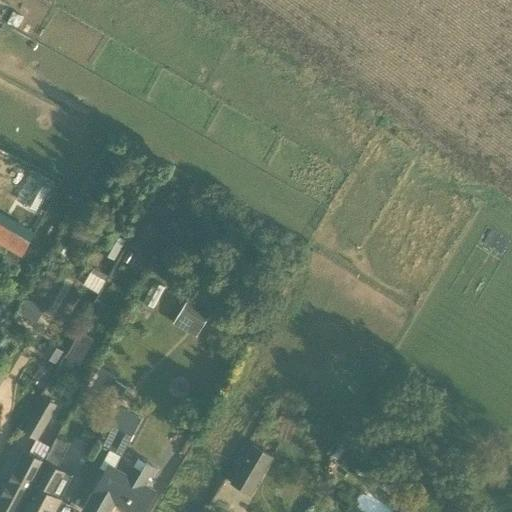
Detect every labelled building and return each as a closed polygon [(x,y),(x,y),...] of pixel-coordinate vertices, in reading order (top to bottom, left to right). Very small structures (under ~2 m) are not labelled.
[(96,133),(91,141),(99,146),(104,138),(96,133)] [(34,233),(0,213),(0,242),(21,255),(34,233)] [(66,233),(77,239),(88,219),(76,213),(66,233)] [(107,256),(114,260),(125,240),(118,236),(107,256)] [(135,240),(131,248),(138,252),(142,243),(135,240)] [(56,253),(63,257),(69,247),(62,243),(56,253)] [(7,252),(2,261),(16,268),(21,258),(7,252)] [(137,255),(132,264),(144,271),(149,261),(137,255)] [(193,293),(175,324),(197,337),(215,307),(193,293)] [(44,311),(28,301),(20,313),(36,323),(44,311)] [(80,331),(65,357),(75,362),(90,337),(80,331)] [(51,343),(43,356),(55,363),(63,351),(51,343)] [(106,398),(117,405),(128,388),(116,381),(106,398)] [(43,397),(24,432),(36,439),(38,440),(58,405),(43,397)] [(131,511),(141,511),(155,490),(149,486),(159,469),(147,461),(142,471),(133,466),(128,474),(114,466),(141,420),(121,408),(100,444),(110,450),(100,466),(107,470),(84,511),(86,511),(107,511),(112,505),(114,502),(131,511)] [(56,441),(48,456),(58,460),(65,446),(56,441)] [(228,482),(249,495),(273,457),(252,444),(228,482)] [(24,450),(0,495),(0,511),(18,511),(28,493),(45,461),(29,453),(24,450)] [(68,486),(60,481),(66,472),(48,462),(44,470),(20,511),(53,511),(59,503),(68,486)] [(325,472),(320,482),(330,486),(334,476),(330,474),(325,472)]
